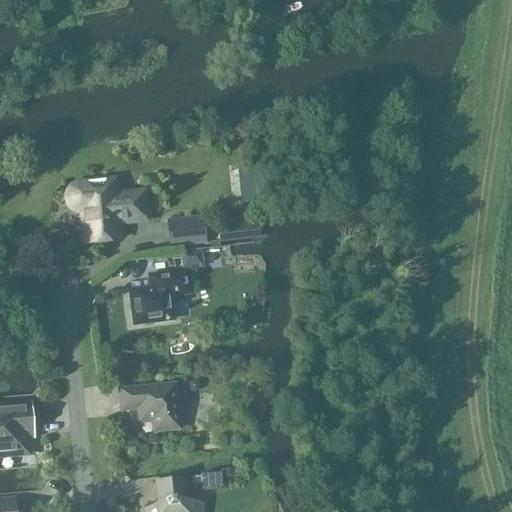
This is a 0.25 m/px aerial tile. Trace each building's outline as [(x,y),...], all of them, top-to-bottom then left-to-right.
[(143,194),(119,196),(117,178),(75,182),(70,185),(68,188),(65,192),(63,196),(64,200),(65,205),(68,210),(72,213),(77,215),(82,216),(85,244),(119,241),(117,223),(125,222),(125,223),(146,221),(143,194)] [(173,221),(167,221),(168,225),(170,247),(205,243),(202,217),(173,221)] [(200,253),(180,255),(181,271),(202,268),(200,253)] [(134,326),(172,321),(169,298),(189,295),(186,272),(148,277),(150,290),(130,293),(134,326)] [(187,382),(187,386),(190,390),(194,391),(197,388),(198,384),(196,381),(192,380),(187,382)] [(179,430),(174,386),(119,391),(121,412),(122,412),(122,411),(138,409),(139,423),(153,422),(154,433),(179,430)] [(0,456),(27,455),(25,425),(33,425),(31,406),(0,408),(0,456)] [(235,470),(223,471),(223,478),(235,477),(235,470)] [(201,477),(202,490),(221,489),(220,476),(201,477)] [(143,511),(201,511),(202,504),(187,502),(185,479),(155,482),(157,505),(143,511)] [(14,511),(13,500),(0,501),(0,511),(14,511)]
